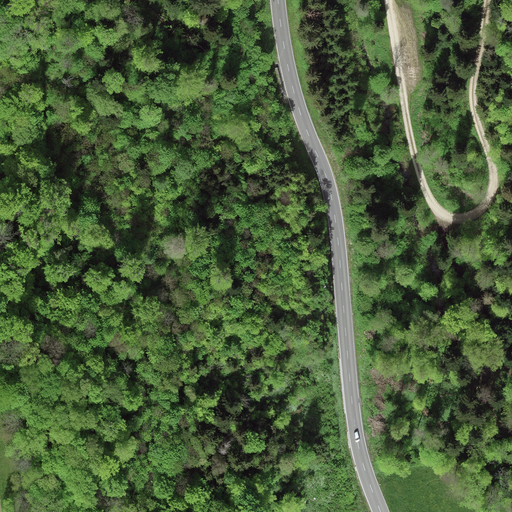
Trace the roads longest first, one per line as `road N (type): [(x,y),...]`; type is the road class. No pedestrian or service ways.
road 1 (tertiary): [(379,511),(351,418),(331,202),(285,61),(278,0)]
road 2 (track): [(389,0),(419,170),(432,205),(459,220),(488,202),(495,179),(471,82),(487,0)]
road 3 (track): [(440,214),(491,353),(511,388)]
